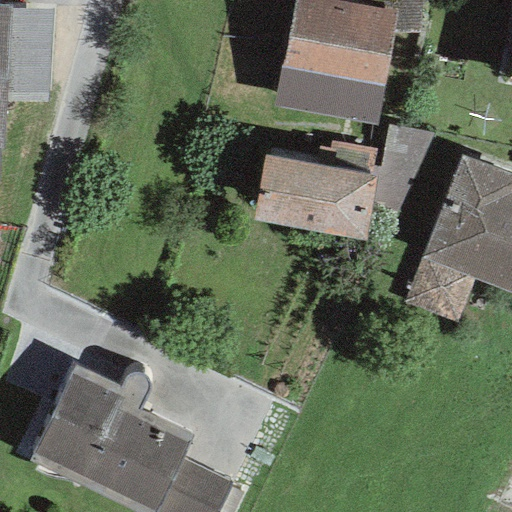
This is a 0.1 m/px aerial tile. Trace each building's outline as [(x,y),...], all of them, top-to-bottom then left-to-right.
[(0,0),(0,167),(3,168),(6,74),(49,75),(52,0),(0,0)] [(287,0),(279,91),(386,102),(395,0),(287,0)] [(262,124),(255,198),(372,209),(379,135),(262,124)] [(432,251),(511,267),(511,160),(454,149),(432,251)] [(185,441),(198,411),(130,384),(135,370),(68,343),(26,445),(192,511),(215,511),(236,462),(185,441)]
